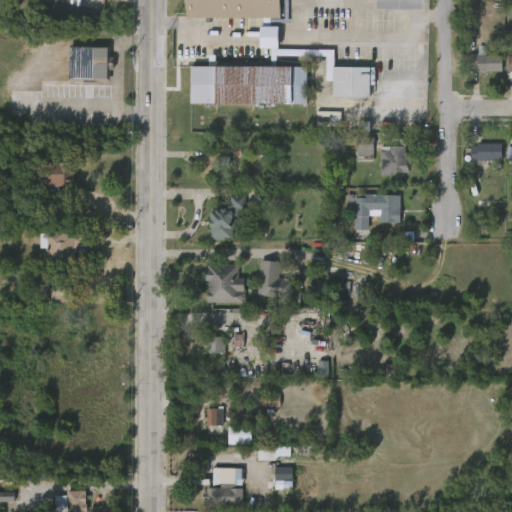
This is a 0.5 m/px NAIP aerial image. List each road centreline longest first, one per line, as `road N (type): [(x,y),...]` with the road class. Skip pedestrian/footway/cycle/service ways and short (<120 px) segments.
road 1 (tertiary): [(150,511),(151,0)]
road 2 (residential): [(446,226),(445,0)]
